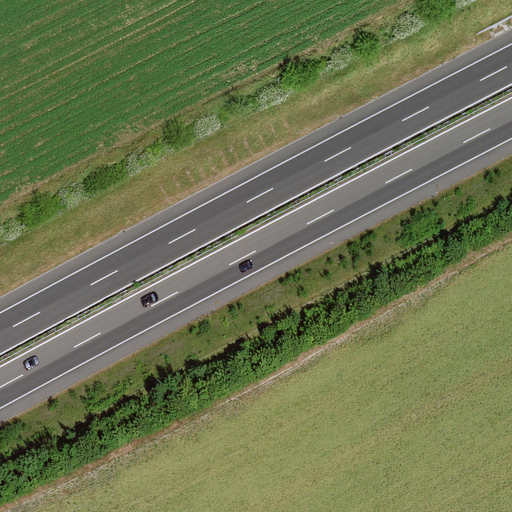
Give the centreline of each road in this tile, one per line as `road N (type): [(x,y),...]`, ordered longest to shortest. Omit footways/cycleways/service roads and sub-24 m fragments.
road 1 (motorway): [(511,66),(0,334)]
road 2 (motorway): [(0,386),(511,121)]
